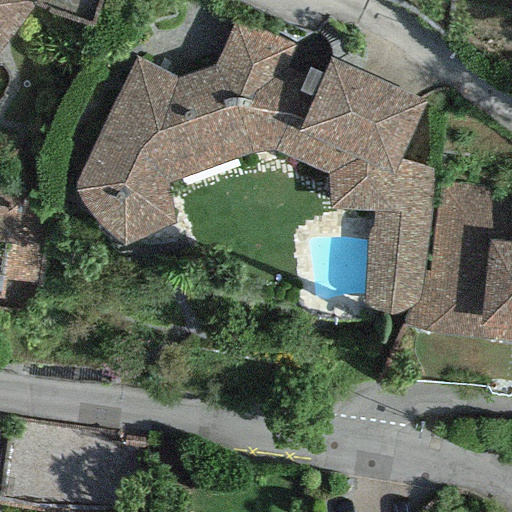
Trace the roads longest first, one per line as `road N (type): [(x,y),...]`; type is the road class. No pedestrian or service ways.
road 1 (residential): [(0,404),(351,452)]
road 2 (residential): [(328,0),(511,108)]
road 3 (residential): [(511,399),(383,403),(351,452)]
road 4 (residential): [(351,452),(400,459),(497,511)]
